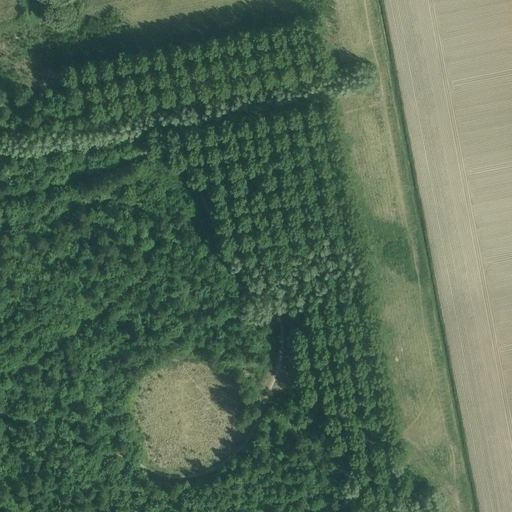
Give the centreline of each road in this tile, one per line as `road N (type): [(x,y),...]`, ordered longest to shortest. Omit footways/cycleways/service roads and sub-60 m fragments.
road 1 (track): [(164,151),(195,185),(234,267),(281,318),(276,369),(248,438),(219,466),(164,478),(117,452),(0,415)]
road 2 (track): [(0,196),(164,151)]
road 3 (track): [(413,232),(385,102)]
